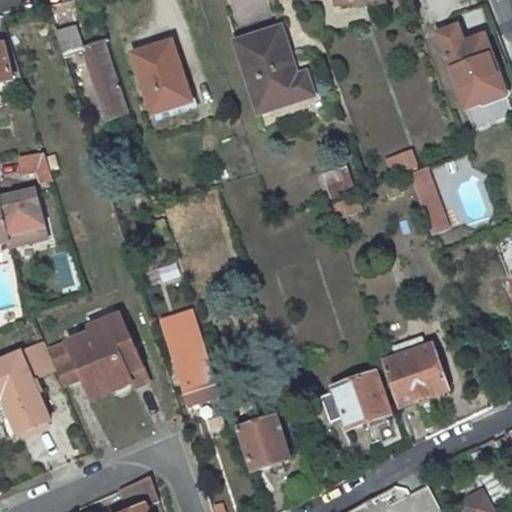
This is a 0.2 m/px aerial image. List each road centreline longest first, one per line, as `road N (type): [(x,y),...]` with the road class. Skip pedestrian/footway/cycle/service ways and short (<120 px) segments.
road 1 (unclassified): [(511,414),(451,436),(308,511)]
road 2 (residential): [(27,511),(169,452),(192,511)]
